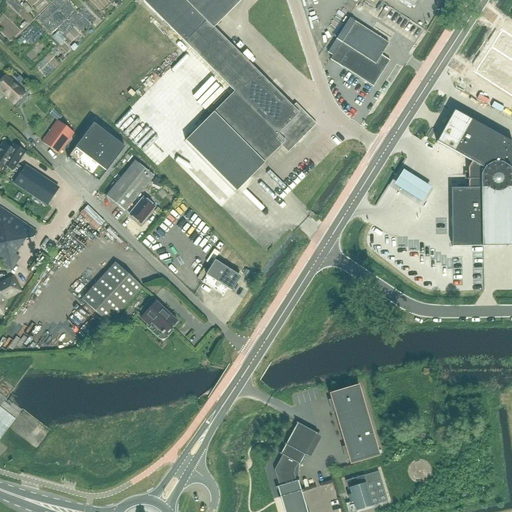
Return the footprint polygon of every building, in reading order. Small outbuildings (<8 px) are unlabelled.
[(143,0),(142,1),(184,43),(234,92),(186,140),(237,191),(264,164),(263,163),(282,145),(287,150),(308,129),(309,131),(316,124),(295,104),(292,107),(213,28),(240,0),(143,0)] [(349,18),(327,52),(332,55),(329,59),(372,87),(389,61),(381,56),(388,44),(349,18)] [(57,33),(52,39),(65,52),(80,36),(66,23),(57,33)] [(511,37),(501,30),(500,31),(501,32),(475,71),(474,71),(473,72),(511,96),(511,37)] [(252,31),(249,35),(258,43),(261,39),(252,31)] [(231,39),(228,42),(239,52),(242,50),(231,39)] [(0,93),(13,106),(25,94),(5,76),(0,81),(0,93)] [(511,149),(509,148),(511,144),(453,111),(435,142),(471,162),(467,168),(467,188),(450,189),(451,246),(480,246),(480,247),(511,246),(511,149)] [(41,143),(58,155),(73,134),(57,122),(41,143)] [(93,124),(67,159),(98,183),(124,148),(93,124)] [(3,144),(0,148),(0,170),(3,172),(6,168),(19,176),(13,184),(47,206),(58,189),(24,167),(23,170),(16,165),(24,153),(14,146),(11,150),(3,144)] [(106,197),(124,212),(153,177),(135,162),(106,197)] [(292,205),(296,201),(277,181),(273,185),(292,205)] [(88,190),(92,193),(97,187),(93,184),(88,190)] [(143,198),(129,215),(140,225),(154,208),(143,198)] [(242,199),(238,203),(258,221),(262,218),(242,199)] [(0,263),(10,270),(18,258),(13,255),(23,240),(32,238),(35,233),(0,208),(0,263)] [(83,214),(99,230),(104,226),(88,210),(83,214)] [(108,244),(113,239),(107,231),(101,236),(108,244)] [(222,296),(236,275),(215,262),(201,283),(222,296)] [(108,325),(142,288),(115,264),(81,300),(108,325)] [(11,279),(0,284),(0,313),(4,313),(4,299),(18,293),(11,279)] [(240,300),(247,285),(241,282),(234,297),(240,300)] [(163,336),(177,322),(156,302),(140,319),(148,326),(150,324),(163,336)] [(79,321),(84,316),(78,311),(74,317),(79,321)] [(378,457),(357,386),(329,394),(330,400),(334,413),(350,465),(378,457)] [(9,414),(0,407),(0,439),(15,419),(9,414)] [(306,511),(300,491),(302,491),(301,490),(300,491),(297,481),(299,481),(298,480),(295,481),(293,474),(293,470),(297,464),(300,466),(300,465),(299,464),(303,455),(305,456),(304,455),(315,434),(317,435),(317,434),(295,422),(294,423),(296,424),(285,445),(283,444),(284,445),(280,454),(278,453),(278,454),(281,455),(273,470),(278,486),(275,487),(275,488),(277,487),(279,497),(278,497),(278,498),(280,497),(283,511),(306,511)] [(347,490),(349,489),(351,495),(347,496),(349,502),(352,501),(355,510),(370,506),(364,485),(366,484),(364,476),(344,481),(347,490)]
